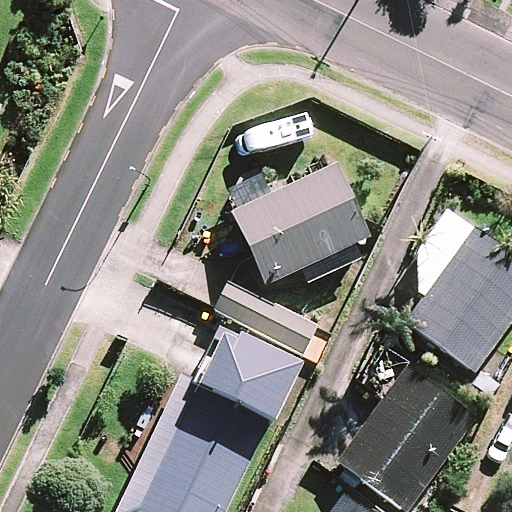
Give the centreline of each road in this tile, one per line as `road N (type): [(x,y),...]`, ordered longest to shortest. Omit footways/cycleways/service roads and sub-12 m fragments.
road 1 (residential): [(182,0),(0,378)]
road 2 (residential): [(312,0),(511,96)]
